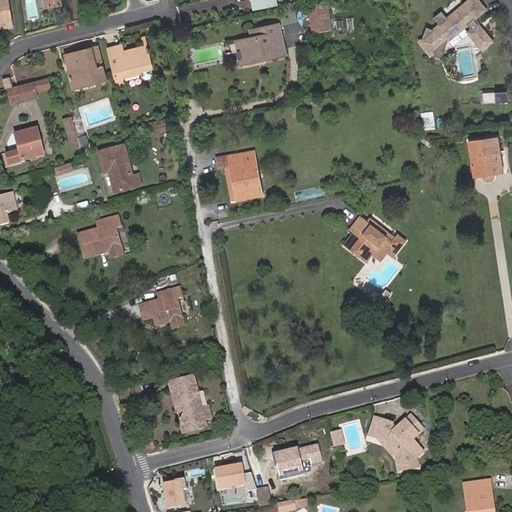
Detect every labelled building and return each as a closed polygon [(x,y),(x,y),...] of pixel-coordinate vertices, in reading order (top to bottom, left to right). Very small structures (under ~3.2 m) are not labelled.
[(0,0),(0,29),(0,31),(13,30),(9,4),(7,5),(6,2),(9,1),(8,0),(0,0)] [(46,0),(48,10),(62,7),(61,0),(46,0)] [(273,7),(271,0),(253,0),(255,11),(271,7),(272,7),(273,7)] [(487,11),(478,0),(468,0),(461,6),(446,19),(441,12),(433,18),(439,25),(432,30),(426,28),(422,38),(417,42),(430,58),(435,54),(443,56),(448,41),(449,42),(468,27),(470,29),(466,33),(482,52),(494,43),(479,25),(480,24),(476,19),(487,11)] [(446,19),(461,6),(456,0),(455,0),(441,12),(446,19)] [(314,37),(328,34),(325,20),(312,23),(314,37)] [(279,25),(259,29),(261,38),(253,39),(252,38),(238,41),(239,49),(237,49),(239,57),(241,56),(243,64),(256,61),(257,63),(266,61),(265,59),(285,55),(279,25)] [(261,38),(259,29),(251,31),(252,38),(253,39),(261,38)] [(121,50),(108,53),(116,87),(123,85),(121,78),(152,69),(148,54),(149,53),(148,49),(147,49),(146,47),(136,49),(137,52),(123,56),(121,50)] [(93,61),(99,60),(96,49),(90,50),(93,61)] [(87,83),(90,86),(105,82),(99,60),(93,61),(90,50),(65,57),(67,67),(70,66),(72,72),(68,73),(71,85),(87,81),(87,83)] [(20,74),(21,80),(47,74),(46,68),(20,74)] [(49,88),(46,78),(33,82),(35,92),(49,88)] [(3,81),(5,89),(8,88),(13,87),(11,79),(3,81)] [(72,90),(90,86),(87,83),(87,81),(71,85),(72,90)] [(35,92),(33,82),(13,87),(8,88),(12,105),(37,98),(35,92)] [(484,100),(508,101),(509,90),(484,90),(484,100)] [(423,111),(424,128),(436,127),(435,111),(423,111)] [(73,150),(81,148),(81,147),(79,142),(71,117),(63,120),(73,150)] [(10,165),(44,156),(37,130),(15,136),(19,152),(7,155),(10,165)] [(504,173),(498,134),(468,138),(474,178),(482,176),(482,177),(483,178),(483,179),(484,180),(485,180),(486,181),(487,181),(488,181),(489,181),(490,181),(491,181),(492,181),(493,180),(493,179),(494,179),(495,178),(495,177),(496,176),(496,175),(496,174),(504,173)] [(81,147),(90,144),(89,139),(79,142),(81,147)] [(110,171),(116,192),(141,185),(138,175),(133,176),(125,145),(99,152),(104,173),(110,171)] [(231,163),(235,187),(254,182),(249,160),(252,159),(251,152),(229,156),(231,163)] [(249,160),(254,182),(259,181),(255,159),(252,159),(249,160)] [(225,164),(230,188),(235,187),(231,163),(225,164)] [(71,166),(62,168),(63,175),(72,172),(71,166)] [(63,175),(62,168),(55,170),(57,177),(63,175)] [(254,182),(235,187),(238,200),(262,195),(259,181),(254,182)] [(235,187),(230,188),(232,201),(238,200),(235,187)] [(18,211),(12,193),(0,196),(0,225),(9,223),(7,214),(18,211)] [(392,259),(406,241),(397,235),(394,238),(391,241),(368,222),(361,216),(350,231),(353,233),(344,245),(353,252),(355,251),(359,254),(358,256),(367,264),(373,256),(381,262),(387,255),(392,259)] [(79,235),(85,258),(109,251),(111,258),(123,255),(116,228),(121,227),(118,218),(97,224),(99,230),(79,235)] [(391,241),(394,238),(371,219),(368,222),(391,241)] [(160,301),(140,307),(144,320),(153,318),(156,327),(171,323),(173,330),(185,326),(178,299),(182,298),(180,289),(159,295),(160,301)] [(194,428),(200,429),(206,427),(204,420),(211,418),(209,408),(202,410),(197,394),(198,394),(194,377),(179,381),(181,388),(172,391),(178,412),(186,410),(187,413),(182,422),(194,428)] [(181,388),(179,381),(170,384),(172,391),(181,388)] [(384,440),(396,454),(399,470),(416,468),(417,459),(424,453),(413,440),(411,438),(415,434),(417,436),(423,431),(411,417),(403,425),(399,428),(392,426),(393,422),(374,417),(370,431),(379,433),(379,437),(378,438),(379,438),(384,440)] [(184,434),(200,429),(194,428),(182,422),(184,434)] [(483,437),(498,434),(497,428),(481,431),(483,437)] [(344,444),(341,432),(331,434),(334,446),(344,444)] [(152,438),(140,442),(142,450),(155,447),(152,438)] [(394,456),(396,454),(384,440),(379,438),(394,456)] [(283,472),(279,474),(280,480),(305,474),(298,447),(274,453),(272,456),(273,461),(276,464),(280,463),(283,472)] [(242,461),(213,467),(218,489),(245,484),(246,490),(257,488),(254,471),(244,473),(242,461)] [(168,509),(189,504),(182,477),(161,483),(168,509)] [(491,481),(486,482),(490,511),(495,511),(491,481)] [(490,511),(486,482),(464,485),(467,511),(495,511),(490,511)] [(226,495),(245,493),(244,486),(225,488),(226,495)] [(272,505),(269,488),(258,490),(261,507),(272,505)] [(306,499),(279,504),(280,511),(287,511),(297,510),(296,508),(307,506),(306,499)]
